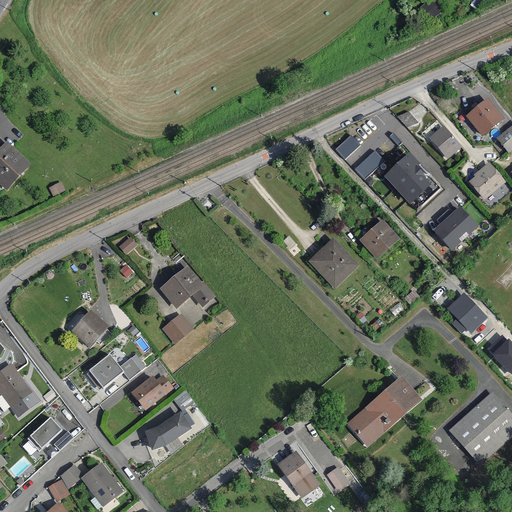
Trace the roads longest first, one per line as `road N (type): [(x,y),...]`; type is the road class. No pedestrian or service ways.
road 1 (residential): [(511,47),(83,239),(0,291)]
road 2 (residential): [(0,302),(159,511)]
